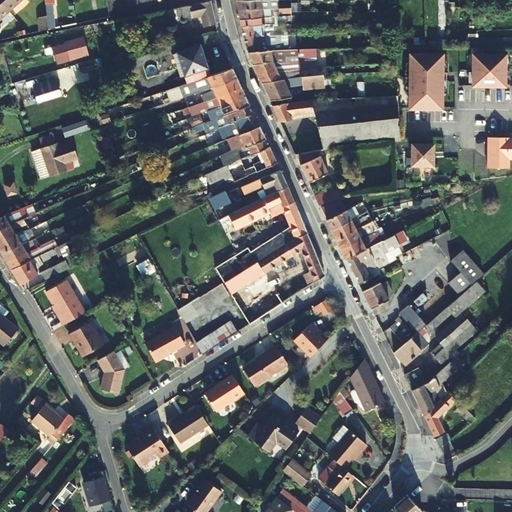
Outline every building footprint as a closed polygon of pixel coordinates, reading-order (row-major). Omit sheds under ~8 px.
[(0,0),(0,5),(5,12),(18,0),(0,0)] [(43,0),(44,2),(43,2),(45,25),(51,24),(50,2),(53,2),(53,0),(43,0)] [(114,0),(104,0),(107,16),(107,17),(117,15),(114,0)] [(200,18),(213,16),(210,0),(166,9),(168,21),(189,16),(190,17),(199,15),(200,18)] [(235,0),(237,8),(272,7),(277,7),(290,7),(289,0),(235,0)] [(272,7),(237,8),(238,17),(272,15),(272,7)] [(238,17),(240,26),(259,24),(272,23),(272,15),(238,17)] [(242,35),(286,33),(286,28),(261,29),(259,24),(240,26),(242,35)] [(248,52),(273,50),(270,38),(293,38),(292,33),(286,33),(242,35),(244,43),(246,50),(247,52),(248,52)] [(65,43),(51,47),(56,63),(87,54),(82,36),(65,41),(65,43)] [(188,82),(194,80),(192,74),(207,69),(199,45),(172,54),(182,84),(188,82)] [(0,63),(6,85),(10,83),(0,47),(0,63)] [(253,64),(272,61),(271,57),(304,57),(305,60),(311,59),(315,59),(314,48),(273,50),(248,52),(247,52),(252,64),(253,64)] [(409,91),(408,108),(441,108),(441,93),(441,80),(445,80),(445,72),(442,72),(442,63),(442,54),(409,53),(409,62),(409,74),(409,76),(409,91)] [(505,54),(472,54),(471,85),(504,86),(505,54)] [(256,73),(285,70),(308,67),(311,67),(311,59),(305,60),(294,62),(282,62),(272,61),(253,64),(252,64),(256,73)] [(230,68),(206,76),(208,82),(201,84),(202,87),(192,91),(194,95),(204,91),(234,78),(236,78),(231,67),(230,68)] [(256,73),(260,82),(261,82),(289,78),(285,70),(256,73)] [(260,82),(268,100),(289,96),(285,85),(289,85),(301,83),(302,89),(323,86),(325,98),(335,98),(333,73),(312,74),(289,78),(261,82),(260,82)] [(34,85),(37,97),(60,90),(56,78),(34,85)] [(196,100),(198,104),(239,87),(240,87),(236,78),(234,78),(204,91),(206,96),(196,100)] [(182,84),(167,89),(171,100),(175,98),(174,95),(191,89),(188,82),(182,84)] [(214,108),(216,107),(243,96),(244,95),(240,87),(239,87),(198,104),(199,107),(212,102),(214,108)] [(60,90),(37,97),(38,101),(61,94),(60,90)] [(243,96),(216,107),(218,112),(204,118),(203,116),(188,123),(190,128),(247,105),(248,104),(244,95),(243,96)] [(389,112),(398,112),(396,95),(395,95),(388,96),(389,112)] [(313,113),(314,115),(318,126),(332,125),(328,107),(321,109),(319,98),(314,98),(308,99),(272,105),(271,106),(279,122),(290,119),(289,116),(313,113)] [(207,127),(209,132),(251,114),(253,113),(248,104),(247,105),(190,128),(192,134),(207,127)] [(251,114),(209,132),(199,136),(201,142),(221,133),(224,140),(257,126),(259,125),(253,113),(251,114)] [(90,125),(87,117),(70,122),(73,131),(90,125)] [(297,133),(295,134),(297,142),(297,145),(296,154),(318,151),(359,145),(355,121),(332,125),(318,126),(297,129),(297,133)] [(224,140),(214,144),(216,149),(235,141),(238,147),(244,145),(262,136),(264,136),(259,125),(257,126),(224,140)] [(399,139),(399,127),(390,127),(391,140),(398,139),(399,139)] [(290,147),(297,145),(297,142),(295,134),(286,138),(290,147)] [(262,136),(244,145),(244,146),(245,148),(264,140),(265,139),(264,136),(262,136)] [(268,147),(269,147),(265,139),(264,140),(245,148),(249,156),(268,147)] [(37,146),(46,175),(64,170),(60,159),(74,155),(69,141),(56,145),(55,141),(37,146)] [(249,156),(226,166),(230,174),(243,168),(242,165),(251,161),(256,172),(277,163),(269,147),(268,147),(249,156)] [(302,171),(307,182),(327,173),(318,151),(296,154),(295,154),(294,155),(302,171)] [(286,186),(279,170),(238,187),(237,186),(220,192),(207,198),(208,199),(218,220),(285,187),(286,186)] [(306,232),(286,186),(285,187),(218,220),(224,232),(268,211),(268,209),(280,203),(282,207),(281,207),(288,227),(244,257),(249,266),(256,261),(293,238),(304,233),(306,232)] [(313,195),(317,204),(319,204),(339,199),(334,189),(313,195)] [(361,201),(339,212),(326,219),(325,220),(330,230),(332,229),(350,219),(347,214),(363,205),(361,201)] [(326,219),(339,212),(334,203),(321,207),(326,219)] [(0,215),(0,229),(22,219),(30,216),(26,206),(4,214),(0,215)] [(336,238),(371,221),(369,217),(353,225),(350,219),(332,229),(330,230),(335,239),(336,238)] [(0,229),(0,242),(16,235),(13,230),(25,224),(22,219),(0,229)] [(341,248),(360,239),(357,233),(373,225),(371,221),(336,238),(335,239),(340,249),(341,248)] [(0,242),(0,252),(1,254),(2,253),(27,241),(34,238),(29,229),(16,235),(0,242)] [(293,238),(256,261),(264,274),(300,252),(308,273),(297,281),(302,289),(322,276),(324,276),(306,232),(304,233),(293,238)] [(345,259),(357,284),(369,278),(362,264),(387,251),(385,250),(396,244),(392,235),(365,249),(346,258),(345,259)] [(8,262),(6,263),(10,269),(12,268),(54,247),(63,243),(60,237),(39,247),(8,262)] [(341,248),(340,249),(345,259),(346,258),(365,249),(360,239),(341,248)] [(5,261),(38,245),(37,243),(30,246),(27,241),(2,253),(1,254),(5,261)] [(5,261),(6,263),(8,262),(39,247),(38,245),(5,261)] [(10,269),(20,285),(36,274),(33,267),(41,263),(41,261),(49,258),(49,256),(56,253),(54,247),(12,268),(10,269)] [(448,283),(457,295),(481,273),(461,250),(448,261),(459,274),(448,283)] [(142,276),(153,271),(147,259),(136,264),(142,276)] [(44,279),(69,267),(65,260),(41,271),(44,279)] [(276,294),(264,274),(256,261),(249,266),(222,283),(227,290),(230,295),(248,325),(282,303),(276,294)] [(65,280),(44,292),(55,310),(54,310),(63,325),(84,312),(65,280)] [(464,308),(484,290),(476,281),(455,298),(464,308)] [(387,300),(390,293),(385,282),(379,284),(378,282),(361,291),(369,308),(371,308),(382,302),(387,300)] [(181,318),(202,306),(227,290),(222,283),(198,298),(177,311),(181,318)] [(282,303),(290,297),(284,289),(276,294),(282,303)] [(227,290),(202,306),(205,311),(230,295),(227,290)] [(317,316),(330,309),(325,299),(311,306),(317,316)] [(385,308),(382,302),(371,308),(369,308),(373,314),(385,308)] [(425,325),(424,324),(407,305),(399,313),(416,333),(424,326),(425,325)] [(17,327),(0,312),(0,341),(3,344),(17,327)] [(435,337),(440,343),(444,347),(470,323),(461,313),(435,337)] [(235,318),(229,321),(230,323),(235,331),(235,333),(241,329),(241,327),(235,318)] [(388,328),(393,333),(394,332),(402,326),(403,324),(399,319),(388,328)] [(90,321),(68,334),(74,343),(75,342),(83,356),(104,344),(90,321)] [(229,321),(222,326),(223,328),(228,336),(228,337),(235,333),(235,331),(230,323),(229,321)] [(293,339),(310,356),(328,338),(321,331),(319,333),(315,330),(316,329),(310,323),(293,339)] [(476,330),(470,323),(444,347),(450,354),(476,330)] [(394,332),(393,333),(398,339),(399,338),(407,331),(408,330),(403,324),(402,326),(394,332)] [(174,325),(144,342),(154,360),(184,343),(174,325)] [(222,326),(215,331),(216,332),(221,340),(222,342),(228,337),(228,336),(223,328),(222,326)] [(403,345),(393,353),(403,364),(420,349),(413,341),(423,333),(424,335),(428,331),(424,326),(416,333),(413,335),(403,345)] [(399,338),(398,339),(401,343),(403,345),(413,335),(412,334),(408,330),(407,331),(399,338)] [(216,332),(215,331),(209,335),(210,336),(214,345),(215,346),(222,342),(221,340),(216,332)] [(210,336),(209,335),(202,339),(203,340),(207,349),(208,350),(215,346),(214,345),(210,336)] [(203,340),(202,339),(197,342),(196,343),(201,353),(202,354),(208,350),(207,349),(203,340)] [(444,347),(440,343),(430,352),(433,356),(440,350),(444,347)] [(276,345),(242,367),(254,385),(288,364),(276,345)] [(450,354),(444,347),(440,350),(446,357),(450,354)] [(113,351),(97,360),(104,372),(105,373),(104,378),(103,378),(101,389),(118,393),(124,369),(113,351)] [(363,358),(350,377),(356,389),(352,391),(351,394),(355,402),(358,403),(359,406),(365,410),(366,410),(367,411),(384,402),(363,358)] [(424,413),(437,401),(432,390),(438,388),(437,384),(456,367),(450,361),(427,382),(425,383),(411,389),(410,390),(422,415),(424,413)] [(403,375),(410,390),(411,389),(425,383),(417,368),(403,375)] [(216,411),(244,392),(232,373),(220,382),(220,381),(204,392),(216,411)] [(343,386),(339,392),(344,398),(349,395),(343,386)] [(422,415),(433,437),(444,431),(437,418),(455,399),(447,391),(437,401),(424,413),(422,415)] [(339,392),(334,399),(344,415),(352,410),(344,398),(339,392)] [(456,409),(469,423),(475,418),(461,404),(456,409)] [(208,424),(196,406),(175,419),(174,417),(166,422),(179,442),(208,424)] [(48,439),(53,444),(74,419),(69,415),(62,422),(43,407),(29,423),(49,439),(48,439)] [(309,434),(320,420),(305,409),(294,423),(309,434)] [(265,428),(254,443),(267,454),(274,445),(285,453),(297,435),(273,417),(265,428)] [(254,443),(265,428),(258,423),(247,438),(254,443)] [(140,434),(141,436),(136,439),(135,439),(126,444),(132,453),(131,454),(132,456),(133,455),(137,462),(141,463),(156,453),(161,454),(168,450),(152,425),(141,432),(141,433),(140,433),(140,434)] [(365,444),(347,430),(341,425),(338,430),(336,428),(333,433),(334,433),(331,438),(337,443),(327,455),(332,459),(340,466),(342,468),(350,458),(352,456),(354,458),(365,444)] [(17,435),(10,430),(4,437),(11,442),(17,435)] [(435,440),(439,448),(440,447),(450,439),(447,432),(435,440)] [(445,461),(455,455),(452,450),(442,454),(445,461)] [(324,485),(340,466),(332,459),(317,479),(324,485)] [(284,473),(301,486),(308,476),(291,463),(283,472),(284,473)] [(340,466),(324,485),(337,495),(347,482),(346,481),(351,474),(342,468),(340,466)] [(204,511),(220,490),(203,478),(197,486),(198,487),(186,504),(197,511),(204,511)] [(399,511),(420,511),(422,511),(407,494),(394,506),(395,507),(399,511)] [(289,511),(291,511),(274,498),(264,511),(289,511)] [(336,511),(322,501),(314,511),(336,511)]
